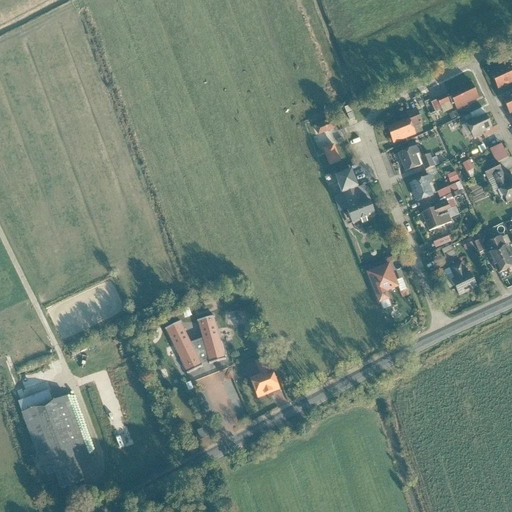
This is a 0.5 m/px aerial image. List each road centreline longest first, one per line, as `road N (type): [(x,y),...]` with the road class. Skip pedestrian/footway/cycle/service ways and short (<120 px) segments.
road 1 (tertiary): [(113,511),(446,331)]
road 2 (residential): [(474,62),(386,102),(371,121),(373,149),(446,331)]
